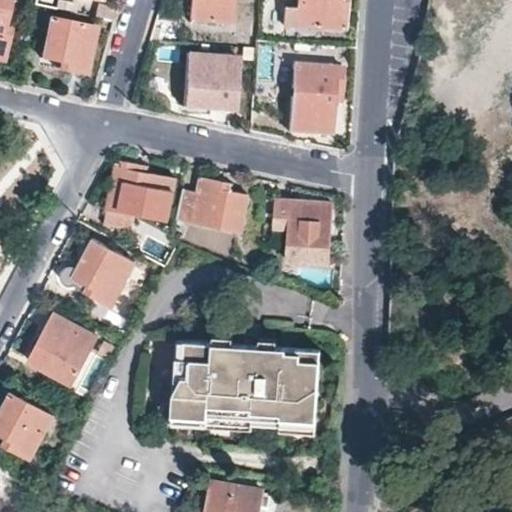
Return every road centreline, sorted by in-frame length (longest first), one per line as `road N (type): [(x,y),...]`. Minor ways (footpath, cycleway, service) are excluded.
road 1 (residential): [(365,180),(349,511)]
road 2 (residential): [(106,123),(365,180)]
road 3 (residential): [(106,123),(0,323)]
road 4 (residential): [(378,0),(365,180)]
road 5 (residential): [(141,0),(106,123)]
